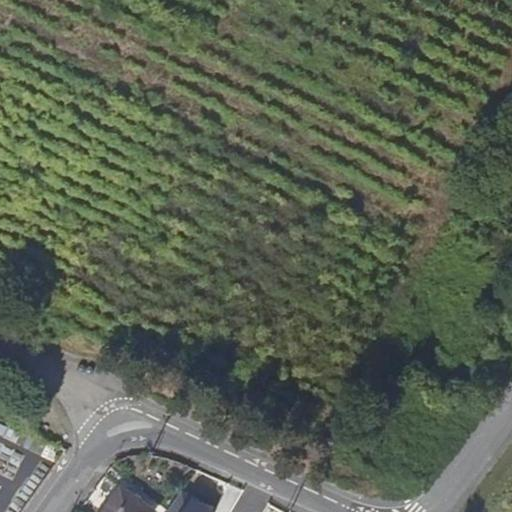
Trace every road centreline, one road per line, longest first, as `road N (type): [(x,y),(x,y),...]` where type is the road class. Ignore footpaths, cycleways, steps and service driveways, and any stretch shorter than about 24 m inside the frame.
road 1 (residential): [(272,483),(137,421),(116,424)]
road 2 (track): [(0,348),(53,373),(116,424)]
